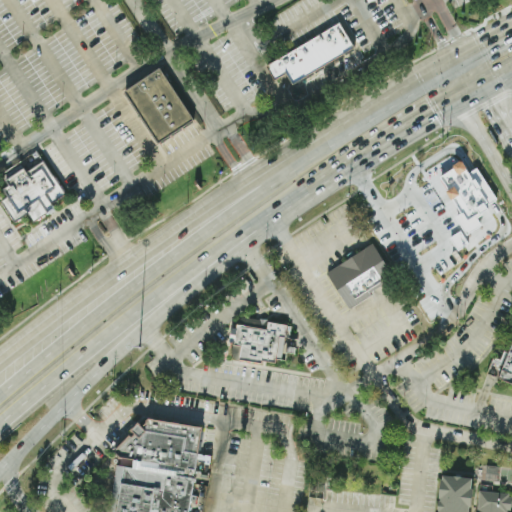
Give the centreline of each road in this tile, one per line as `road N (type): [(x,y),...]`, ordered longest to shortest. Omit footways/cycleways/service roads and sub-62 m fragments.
road 1 (primary): [(255,184),(245,203),(0,395)]
road 2 (primary): [(255,184),(233,188),(132,257),(0,360)]
road 3 (primary): [(0,470),(144,332),(179,286)]
road 4 (primary): [(0,425),(179,286)]
road 5 (primary): [(179,286),(362,155)]
road 6 (primary): [(451,59),(324,139)]
